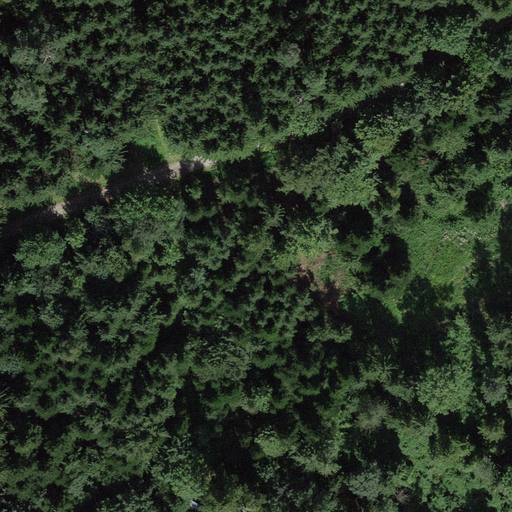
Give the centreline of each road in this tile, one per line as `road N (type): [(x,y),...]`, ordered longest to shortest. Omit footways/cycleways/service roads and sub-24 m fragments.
road 1 (track): [(0,236),(305,128),(389,89),(511,15)]
road 2 (track): [(144,0),(203,437),(204,504)]
